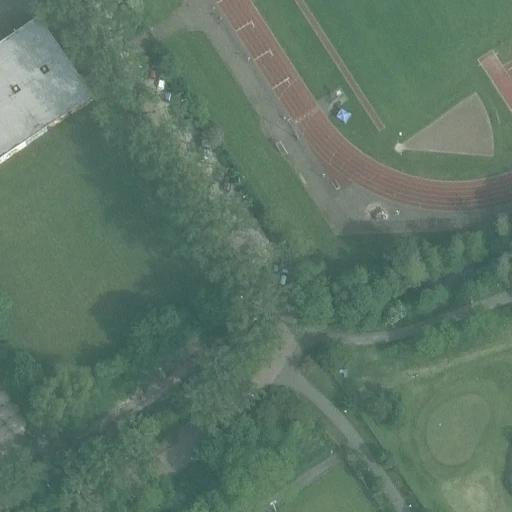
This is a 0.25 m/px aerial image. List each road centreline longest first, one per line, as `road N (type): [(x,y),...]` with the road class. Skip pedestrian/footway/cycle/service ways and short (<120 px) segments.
road 1 (unclassified): [(269,369),(283,344),(280,315),(83,0)]
road 2 (unclassified): [(97,511),(183,451),(269,369)]
